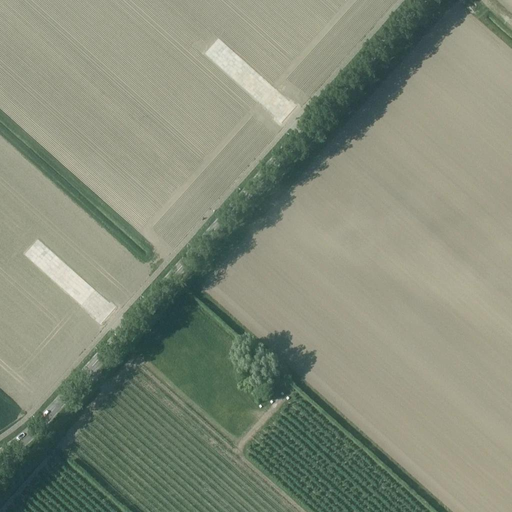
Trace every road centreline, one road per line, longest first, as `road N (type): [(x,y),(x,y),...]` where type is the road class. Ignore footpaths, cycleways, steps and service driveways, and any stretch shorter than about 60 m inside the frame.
road 1 (tertiary): [(0,457),(43,419),(418,0)]
road 2 (track): [(304,511),(236,451),(288,391)]
